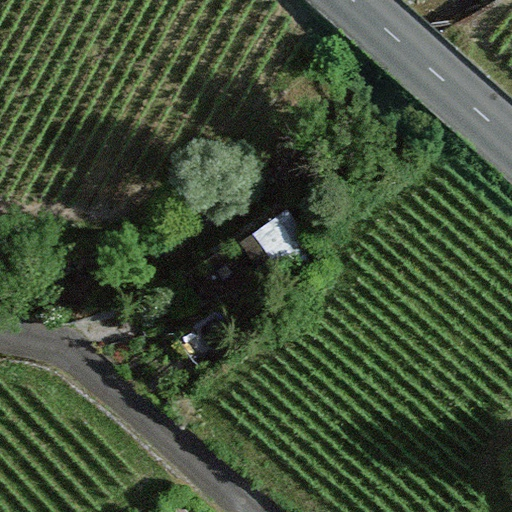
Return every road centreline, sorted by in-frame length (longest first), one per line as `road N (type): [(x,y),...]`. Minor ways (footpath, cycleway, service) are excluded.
road 1 (residential): [(253,511),(76,354),(0,341)]
road 2 (tertiary): [(511,141),(353,0)]
